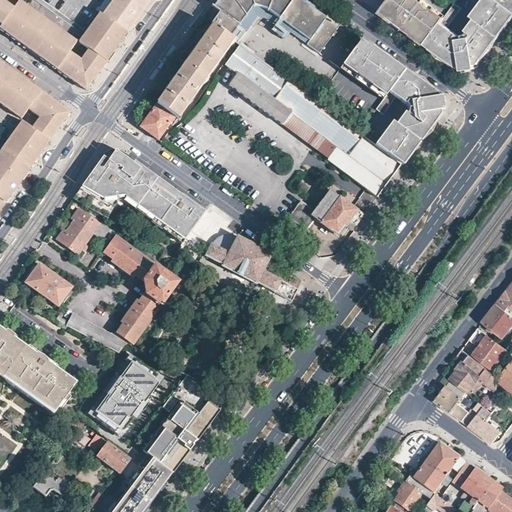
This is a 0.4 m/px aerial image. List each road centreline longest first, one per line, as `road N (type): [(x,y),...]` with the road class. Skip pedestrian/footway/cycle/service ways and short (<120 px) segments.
road 1 (secondary): [(217,511),(492,145)]
road 2 (tertiary): [(253,511),(511,153)]
road 3 (residential): [(89,108),(348,295)]
road 4 (secondary): [(348,295),(184,511)]
road 5 (secondary): [(487,110),(348,295)]
road 6 (residential): [(487,110),(332,0)]
road 7 (residential): [(410,400),(511,268)]
road 8 (residential): [(0,235),(89,108)]
road 9 (residential): [(336,511),(410,400)]
road 10 (residential): [(89,108),(166,0)]
